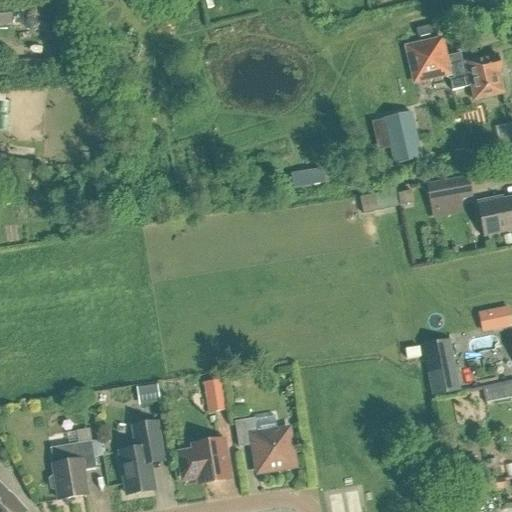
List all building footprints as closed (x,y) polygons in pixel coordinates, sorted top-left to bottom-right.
[(0,25),(12,25),(10,5),(0,5),(0,25)] [(418,38),(435,34),(432,25),(416,29),(418,38)] [(460,54),(444,59),(440,39),(403,48),(411,84),(440,78),(450,84),(451,91),(461,91),(470,88),(473,102),(503,95),(498,75),(501,74),(497,56),(462,64),(460,54)] [(393,166),(422,159),(411,113),(382,120),(393,166)] [(8,160),(9,157),(0,155),(0,177),(29,182),(30,174),(41,175),(43,165),(8,160)] [(292,189),(324,185),(321,170),(290,174),(292,189)] [(460,200),(471,198),(467,178),(426,186),(432,220),(463,214),(460,200)] [(414,203),(411,191),(397,194),(399,206),(414,203)] [(395,192),(379,195),(382,211),(398,208),(395,192)] [(354,212),(377,211),(376,195),(354,196),(354,212)] [(511,198),(503,201),(502,198),(475,203),(482,237),(509,231),(509,232),(511,231),(511,198)] [(479,315),(482,330),(511,324),(509,309),(479,315)] [(460,392),(450,340),(421,346),(432,398),(460,392)] [(421,359),(419,348),(404,350),(406,361),(421,359)] [(227,411),(222,381),(203,384),(208,415),(227,411)] [(136,389),(139,406),(160,403),(157,385),(136,389)] [(483,391),(485,405),(511,399),(511,385),(493,388),(493,389),(483,391)] [(255,419),(235,422),(240,448),(253,445),(258,473),(296,467),(289,430),(258,435),(255,419)] [(165,463),(159,423),(132,427),(136,450),(120,452),(128,495),(155,491),(150,466),(165,463)] [(230,478),(223,441),(194,446),(196,456),(180,458),(184,480),(211,475),(212,481),(230,478)] [(81,460),(54,465),(56,477),(52,477),(50,479),(51,489),(55,490),(58,490),(60,500),(88,496),(84,471),(97,469),(92,442),(79,444),(81,460)] [(503,478),(511,476),(511,463),(501,465),(503,478)] [(0,511),(25,511),(0,486),(0,511)]
